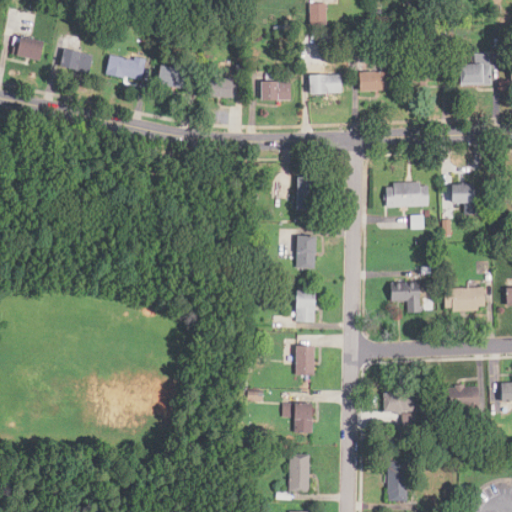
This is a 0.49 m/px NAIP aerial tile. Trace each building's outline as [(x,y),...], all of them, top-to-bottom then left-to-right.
[(325,3),(309,3),(309,25),(325,25),(325,3)] [(17,35),(13,53),(42,60),(46,41),(17,35)] [(89,73),(94,54),(66,47),(61,66),(89,73)] [(142,80),(145,59),(110,53),(107,74),(142,80)] [(470,53),(470,63),(462,63),(462,84),(490,84),(490,53),(470,53)] [(409,62),(409,83),(439,83),(439,62),(409,62)] [(157,83),(187,89),(191,70),(160,65),(157,83)] [(391,71),(361,71),(361,90),(391,90),(391,71)] [(310,74),(310,93),(342,93),(342,74),(310,74)] [(236,77),(209,77),(209,97),(236,97),(236,77)] [(291,99),(291,80),(262,80),(262,99),(291,99)] [(317,212),(296,211),(298,178),(318,179),(317,212)] [(387,208),(386,189),(394,188),(394,184),(419,183),(420,187),(428,187),(429,206),(387,208)] [(452,204),(452,186),(473,186),(474,203),(452,204)] [(315,269),(297,269),(298,237),(316,238),(315,269)] [(408,314),(407,302),(391,303),(390,283),(419,281),(421,313),(408,314)] [(453,312),(453,309),(445,309),(444,290),(485,288),(485,307),(478,308),(479,311),(453,312)] [(314,323),(296,323),(297,292),(316,293),(314,323)] [(315,376),(296,376),(296,347),(315,347),(315,376)] [(511,402),(502,403),(502,385),(511,384),(511,402)] [(469,413),(469,408),(444,409),(443,390),(455,386),(464,386),(478,388),(479,413),(469,413)] [(385,414),(383,395),(417,392),(418,411),(385,414)] [(264,405),(249,404),(249,393),(265,394),(264,405)] [(502,403),(501,415),(495,416),(494,403),(502,403)] [(312,434),(295,433),(295,418),(289,418),(290,405),(313,406),(312,434)] [(293,493),(289,494),(291,456),(310,456),(309,493),(293,493)] [(407,502),(389,502),(389,462),(407,462),(407,502)] [(293,493),(292,501),(276,500),(277,493),(289,494),(293,493)] [(451,511),(449,511),(447,510),(451,503),(455,507),(451,511)]
